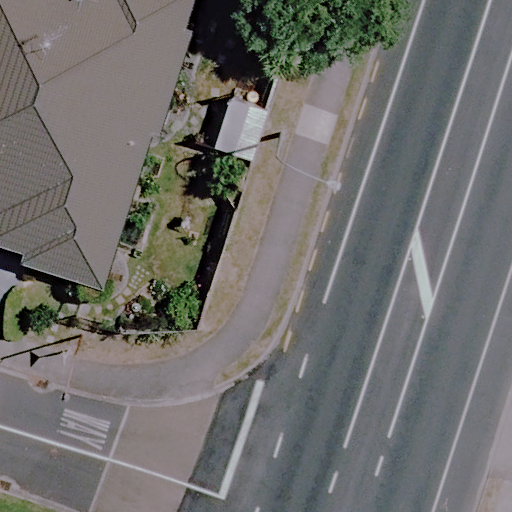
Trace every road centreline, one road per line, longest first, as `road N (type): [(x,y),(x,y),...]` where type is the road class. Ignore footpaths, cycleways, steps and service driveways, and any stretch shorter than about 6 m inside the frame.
road 1 (secondary): [(508,0),(342,511)]
road 2 (residential): [(0,433),(251,511)]
